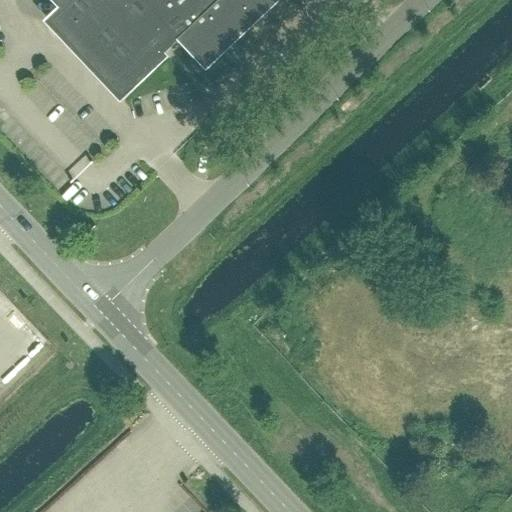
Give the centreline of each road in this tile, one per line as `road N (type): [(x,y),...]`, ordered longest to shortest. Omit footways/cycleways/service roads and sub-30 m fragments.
road 1 (unclassified): [(100,312),(420,0)]
road 2 (tertiary): [(289,511),(100,312)]
road 3 (tertiary): [(100,312),(0,206)]
